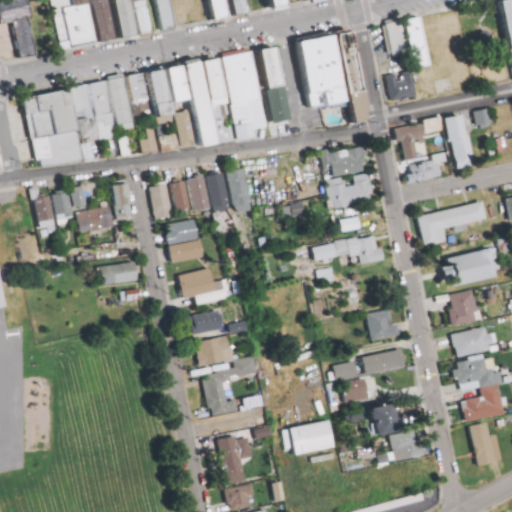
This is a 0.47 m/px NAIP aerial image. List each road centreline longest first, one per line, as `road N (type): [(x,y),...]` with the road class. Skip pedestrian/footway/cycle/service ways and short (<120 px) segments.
road 1 (residential): [(0,181),(327,139),(368,131),(390,116),(511,92)]
road 2 (residential): [(357,10),(457,511)]
road 3 (residential): [(0,81),(357,10)]
road 4 (residential): [(133,164),(202,511)]
road 5 (residential): [(394,197),(511,173)]
